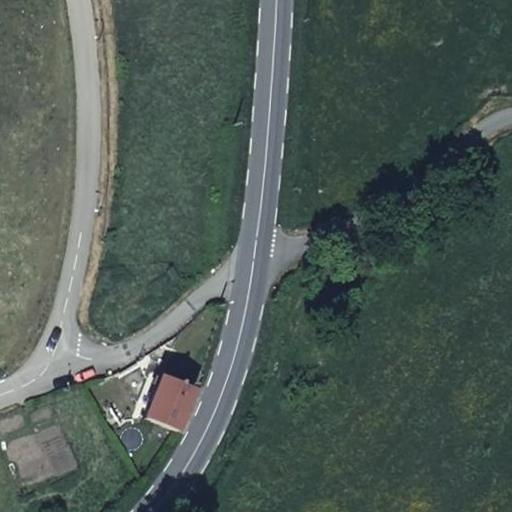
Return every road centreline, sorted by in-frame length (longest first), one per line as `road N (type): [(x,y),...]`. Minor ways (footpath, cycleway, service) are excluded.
road 1 (residential): [(54,347),(84,219),(88,85),(80,0)]
road 2 (residential): [(255,260),(283,258),(361,218),(511,118)]
road 3 (primary): [(159,511),(210,427),(243,333),(255,260)]
road 4 (primary): [(255,260),(272,149),(275,0)]
road 5 (unclassified): [(255,260),(128,354),(97,359),(54,347)]
